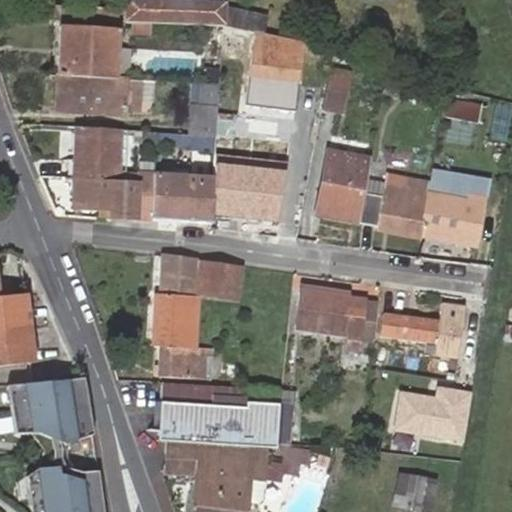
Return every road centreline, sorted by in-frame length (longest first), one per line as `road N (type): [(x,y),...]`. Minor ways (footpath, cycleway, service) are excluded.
road 1 (residential): [(479,286),(270,252),(42,232)]
road 2 (residential): [(42,232),(140,511)]
